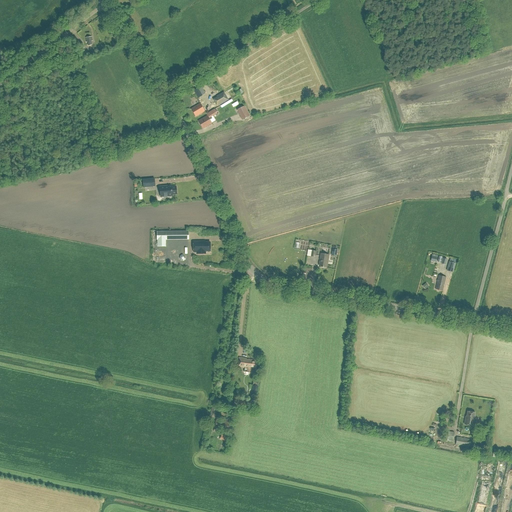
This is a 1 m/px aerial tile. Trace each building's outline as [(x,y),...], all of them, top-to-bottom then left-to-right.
[(198,88),(193,90),(198,98),(206,94),(203,90),(200,92),(198,88)] [(225,95),(214,101),(217,106),(228,100),(225,95)] [(191,109),(195,117),(205,111),(200,103),(191,109)] [(237,110),(242,120),(249,116),(244,106),(237,110)] [(217,113),(215,110),(214,109),(206,114),(207,116),(198,121),(203,129),(212,124),(210,120),(212,118),(211,116),(217,113)] [(143,180),(143,187),(155,186),(154,179),(143,180)] [(160,187),(160,192),(162,192),(163,196),(172,196),(172,194),(177,194),(176,186),(171,187),(171,186),(160,187)] [(165,240),(188,239),(188,232),(157,232),(157,240),(158,247),(165,247),(165,240)] [(210,251),(210,242),(202,242),(193,242),(193,252),(197,252),(197,254),(205,254),(205,251),(206,251),(210,251)] [(320,265),(320,267),(326,268),(328,255),(321,253),(320,259),(320,262),(319,262),(319,264),(320,265)] [(455,263),(449,262),(446,271),(453,272),(455,263)] [(439,275),(435,289),(443,291),(446,277),(439,275)] [(246,358),(239,357),(238,367),(256,369),(257,360),(252,360),(251,360),(248,359),(248,360),(246,359),(246,358)] [(218,406),(212,405),(210,415),(216,416),(218,406)] [(465,419),(464,424),(473,426),(475,417),(474,417),(475,413),(467,411),(466,419),(465,419)] [(215,420),(214,429),(219,430),(219,428),(228,430),(230,423),(215,420)] [(455,445),(472,448),(473,440),(457,437),(455,445)]
